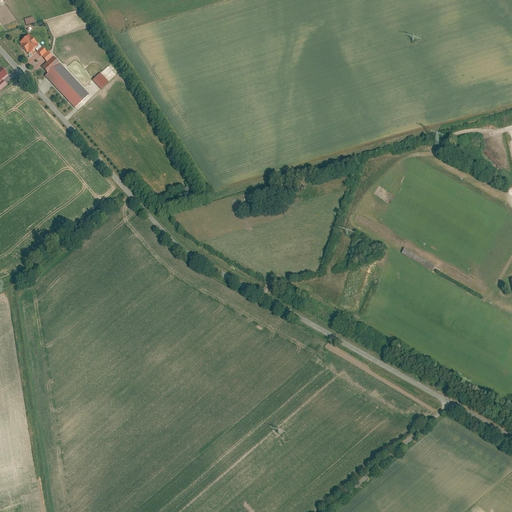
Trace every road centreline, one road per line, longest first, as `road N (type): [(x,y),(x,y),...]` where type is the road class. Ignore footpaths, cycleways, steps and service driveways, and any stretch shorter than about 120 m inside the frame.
road 1 (unclassified): [(0,47),(170,238),(449,403)]
road 2 (unclassified): [(449,403),(328,511)]
